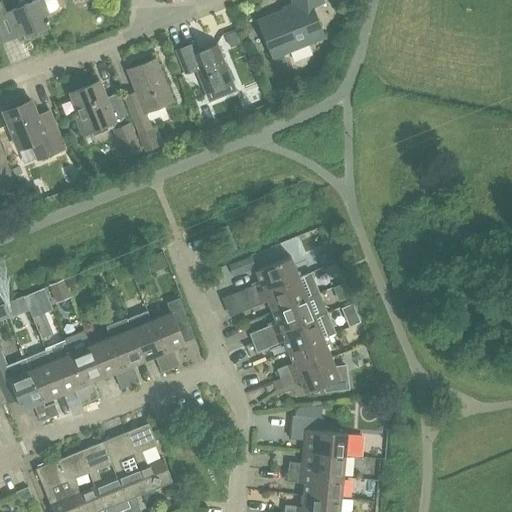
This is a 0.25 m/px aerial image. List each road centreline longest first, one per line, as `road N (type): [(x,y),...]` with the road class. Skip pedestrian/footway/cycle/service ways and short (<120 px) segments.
road 1 (residential): [(0,456),(222,362)]
road 2 (residential): [(222,362),(242,413),(234,511)]
road 3 (residential): [(0,80),(141,31)]
